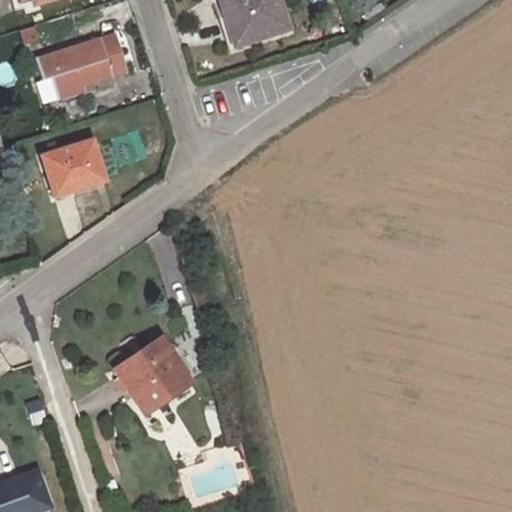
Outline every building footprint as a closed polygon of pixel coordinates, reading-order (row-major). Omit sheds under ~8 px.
[(277,0),(219,0),(225,21),(234,17),(241,43),(286,29),(277,0)] [(44,80),(51,78),(58,100),(84,92),(82,86),(93,83),(127,72),(116,34),(38,59),(44,80)] [(44,80),(36,82),(43,105),(58,100),(51,78),(44,80)] [(93,83),(82,86),(84,92),(95,89),(93,83)] [(72,191),(91,185),(89,179),(103,175),(92,141),(42,156),(53,192),(71,187),(72,191)] [(89,179),(91,185),(105,181),(103,175),(89,179)] [(192,384),(162,340),(116,372),(153,427),(175,412),(167,401),(192,384)] [(0,511),(53,511),(37,469),(0,482),(0,511)]
